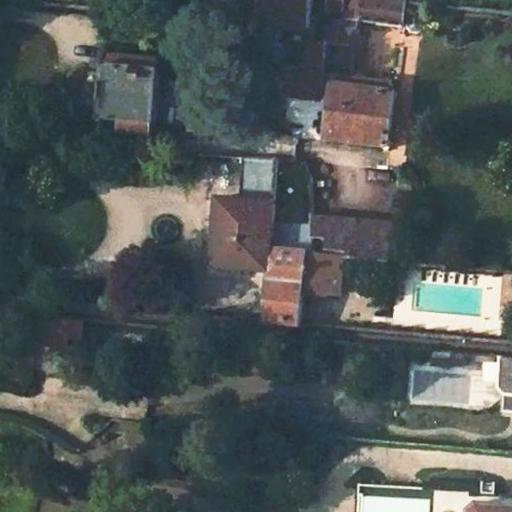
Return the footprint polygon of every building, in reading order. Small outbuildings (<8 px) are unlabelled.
[(218,0),(195,0),(195,13),(217,15),(218,0)] [(267,46),(279,48),(283,22),(305,24),(307,0),(261,0),(261,2),(259,19),(270,20),(267,46)] [(323,46),(355,49),(359,21),(404,25),(407,0),(405,0),(343,0),(342,10),(341,18),(333,18),(332,26),(325,26),(324,39),(323,46)] [(343,0),(328,0),(327,8),(342,10),(343,0)] [(278,74),(275,94),(319,99),(323,46),(324,39),(310,38),(306,44),(303,75),(278,74)] [(154,135),(159,58),(105,53),(103,72),(85,70),(82,112),(99,113),(99,121),(117,121),(117,133),(154,135)] [(332,77),(326,140),(391,146),(397,92),(390,91),(390,83),(332,77)] [(270,131),(295,136),(296,130),(271,126),(270,131)] [(298,327),(301,291),(336,295),(342,255),(308,252),(309,242),(290,240),(288,252),(275,251),(279,205),(222,199),(215,272),(269,277),(264,324),(298,327)] [(342,255),(390,260),(391,223),(311,217),(309,242),(308,252),(342,255)] [(82,318),(8,311),(6,327),(81,334),(82,318)] [(511,358),(501,358),(499,384),(504,394),(511,394),(511,358)] [(511,511),(511,505),(477,503),(469,511),(468,511),(511,511)]
